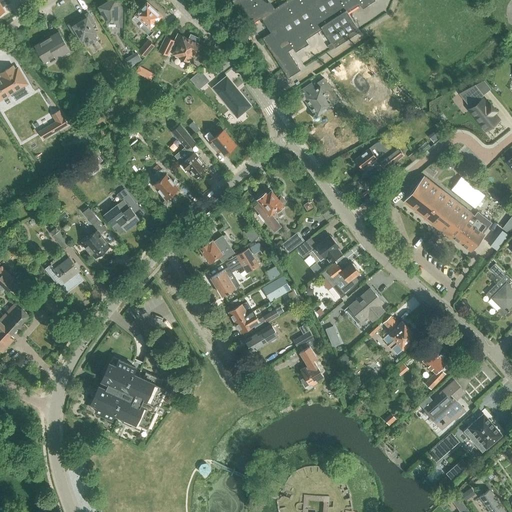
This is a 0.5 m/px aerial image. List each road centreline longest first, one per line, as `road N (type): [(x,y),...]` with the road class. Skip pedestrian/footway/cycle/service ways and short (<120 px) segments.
road 1 (residential): [(350,222),(453,138),(489,159),(511,139)]
road 2 (unclassified): [(55,410),(64,374),(87,339),(166,245)]
road 3 (unclassified): [(492,357),(350,222)]
road 4 (unclassified): [(285,137),(220,46),(174,0)]
road 5 (unclassified): [(166,245),(285,137)]
road 6 (unclassified): [(244,379),(166,245)]
